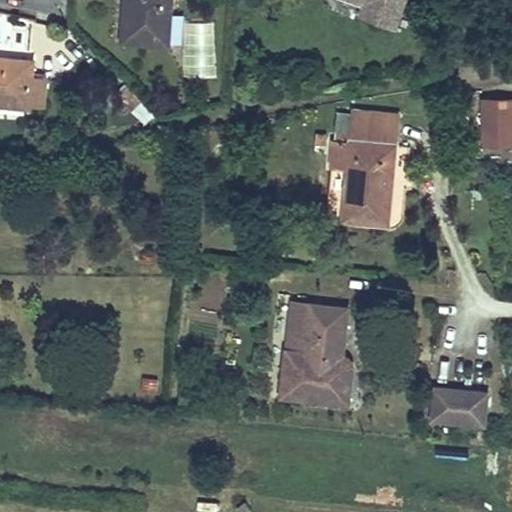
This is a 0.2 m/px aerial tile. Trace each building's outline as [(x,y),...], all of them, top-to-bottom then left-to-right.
[(122,0),(119,48),(164,51),(167,0),(122,0)] [(333,0),(359,9),(355,21),(390,32),(400,0),(333,0)] [(28,30),(16,28),(14,46),(26,47),(28,30)] [(0,55),(0,101),(25,105),(26,102),(44,105),(48,77),(29,73),(30,60),(0,55)] [(511,99),(511,96),(479,100),(483,141),(511,138),(511,99)] [(138,123),(145,115),(134,103),(126,111),(138,123)] [(340,143),(338,165),(353,165),(347,219),(391,224),(399,147),(402,118),(361,114),(357,145),(340,143)] [(277,370),(294,372),(301,302),(282,300),(277,370)] [(301,302),(294,372),(333,376),(340,374),(344,371),(344,366),(341,359),(335,354),(339,305),(301,302)] [(138,400),(158,399),(157,379),(138,379),(138,400)] [(487,427),(490,387),(429,383),(426,422),(487,427)]
